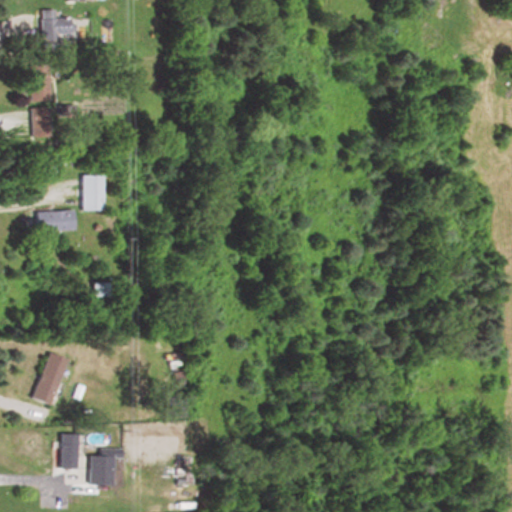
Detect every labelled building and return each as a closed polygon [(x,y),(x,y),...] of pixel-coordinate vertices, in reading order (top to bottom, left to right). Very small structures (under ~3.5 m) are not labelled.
[(420,3),(420,17),(444,17),(444,3),(420,3)] [(64,16),(49,16),(49,8),(36,8),(36,48),(53,48),(53,33),(64,33),(64,16)] [(44,101),(44,64),(24,64),(24,101),(44,101)] [(44,107),(26,107),(26,141),(44,141),(44,107)] [(75,210),(97,210),(97,174),(75,174),(75,210)] [(68,210),(28,211),(28,231),(69,230),(68,210)] [(86,283),(86,295),(102,295),(102,283),(86,283)] [(59,358),(40,351),(24,398),(43,404),(59,358)] [(70,433),(53,433),(53,469),(70,469),(70,433)] [(105,484),(105,455),(108,455),(108,448),(92,448),(92,455),(82,455),(82,484),(105,484)]
